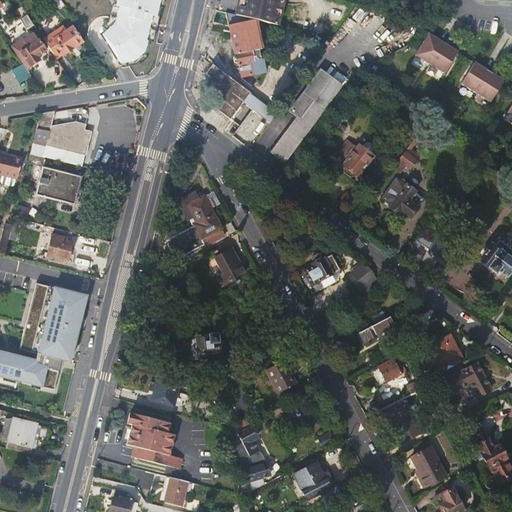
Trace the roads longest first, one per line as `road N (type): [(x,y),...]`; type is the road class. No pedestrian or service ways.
road 1 (residential): [(185,122),(209,152),(400,511)]
road 2 (secondary): [(159,92),(58,511)]
road 3 (secondary): [(69,511),(172,110)]
road 4 (residential): [(511,356),(185,122)]
road 5 (residential): [(0,108),(142,87),(159,92)]
